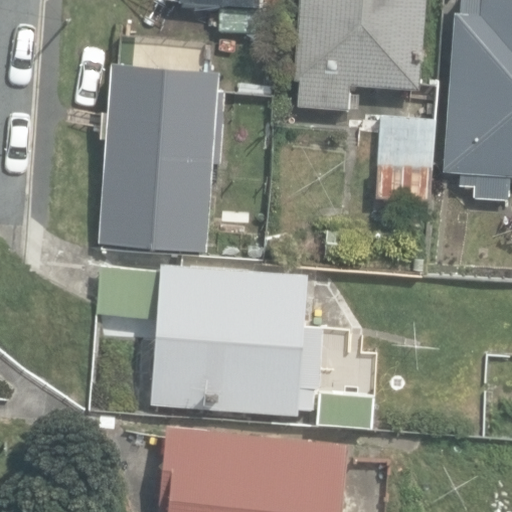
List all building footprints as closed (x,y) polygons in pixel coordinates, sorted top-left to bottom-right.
[(180,0),(180,5),(262,13),(263,0),(180,0)] [(428,0),(302,0),(296,76),(302,76),(300,103),(351,107),(353,81),(422,86),(428,0)] [(511,0),(461,0),(461,6),(457,6),(446,167),(463,168),(462,182),(475,183),(475,195),(511,197),(511,0)] [(223,65),(117,57),(103,239),(209,247),(216,159),(225,160),(230,87),(222,86),(223,65)] [(438,115),(381,112),(376,202),(433,206),(438,115)] [(314,266),(162,257),(162,265),(158,315),(153,401),(301,411),(301,405),(316,406),(318,383),(325,383),(329,321),(311,320),(314,266)] [(158,315),(162,265),(103,260),(99,310),(158,315)] [(378,390),(322,387),(320,420),(376,423),(378,390)] [(172,503),(171,511),(347,511),(355,436),(170,417),(161,502),(172,503)]
